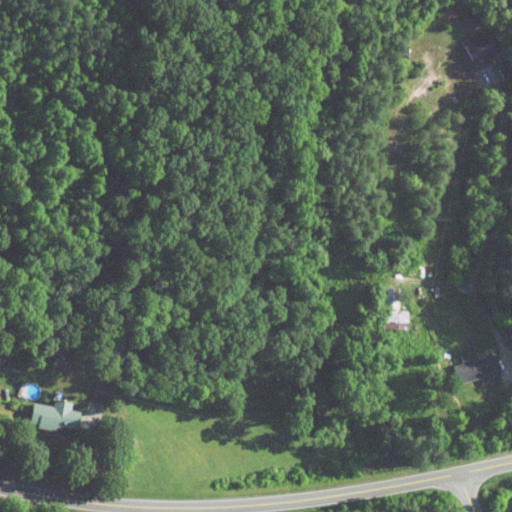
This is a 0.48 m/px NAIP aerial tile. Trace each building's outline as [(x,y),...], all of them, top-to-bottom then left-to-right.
[(494,50),(485,32),(460,43),(469,62),(494,50)] [(395,287),(381,287),(380,321),(404,321),(404,310),(395,310),(395,287)] [(401,322),(385,323),(385,330),(401,329),(401,322)] [(492,354),(474,358),(472,351),(456,354),(458,363),(448,366),(452,383),(477,378),(478,384),(497,380),(492,354)] [(68,402),(49,399),(49,405),(27,403),(25,423),(33,424),(32,427),(73,432),(75,410),(67,410),(68,402)]
